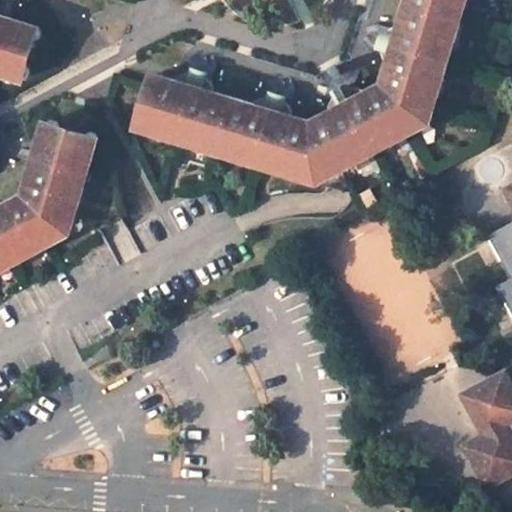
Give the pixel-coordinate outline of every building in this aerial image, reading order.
[(391,88),(370,99),(374,105),(370,108),(362,94),(357,97),(354,91),(342,97),(345,103),(340,106),(347,120),(342,122),(339,116),(319,125),(299,119),(298,126),(292,124),(296,110),(290,108),(292,100),(279,97),(277,104),(270,102),(266,116),(261,115),(263,108),(221,96),(219,103),(214,102),(218,86),(212,84),(214,78),(200,74),(199,80),(192,78),(187,93),(182,92),(184,85),(164,79),(162,79),(158,80),(156,84),(156,86),(157,88),(158,90),(161,91),(153,117),(151,117),(147,119),(145,123),(145,125),(146,127),(147,129),(149,130),(188,142),(189,137),(206,142),(204,147),(249,161),(250,155),(267,160),(285,166),(283,171),(306,178),(307,173),(326,178),(343,168),(347,176),(368,164),(365,157),(379,149),(394,141),(398,148),(416,139),(413,131),(430,122),(436,102),(442,105),(449,83),(443,80),(448,63),(453,46),(460,48),(474,2),(467,1),(467,0),(416,0),(407,32),(414,34),(413,39),(397,35),(396,40),(388,38),(385,52),(392,54),(390,60),(405,64),(403,70),(397,68),(391,88)] [(0,73),(23,81),(26,82),(29,81),(31,80),(34,77),(35,72),(34,68),(31,66),(28,65),(36,39),(39,40),(43,39),(46,37),(47,33),(45,30),(43,27),(21,21),(18,33),(13,32),(17,19),(4,15),(0,28),(0,73)] [(18,33),(21,21),(17,19),(13,32),(18,33)] [(455,65),(460,48),(453,46),(448,63),(455,65)] [(448,63),(443,80),(449,83),(455,65),(448,63)] [(338,84),(345,81),(340,72),(334,75),(338,84)] [(82,213),(89,189),(82,187),(86,174),(93,176),(103,144),(103,141),(103,138),(101,136),(100,134),(97,133),(93,134),(91,135),(89,139),(64,131),(64,127),(63,124),(60,122),(55,121),(52,123),(50,126),(44,146),(57,150),(55,155),(43,151),(38,164),(51,168),(50,174),(37,170),(29,197),(4,210),(11,222),(7,224),(24,255),(30,252),(34,259),(56,248),(52,241),(70,231),(75,212),(82,213)] [(188,142),(204,147),(206,142),(189,137),(188,142)] [(383,157),(398,148),(394,141),(379,149),(383,157)] [(57,150),(44,146),(43,151),(55,155),(57,150)] [(368,164),(383,157),(379,149),(365,157),(368,164)] [(249,161),(265,166),(267,160),(250,155),(249,161)] [(265,166),(283,171),(285,166),(267,160),(265,166)] [(37,170),(50,174),(51,168),(38,164),(37,170)] [(89,189),(93,176),(86,174),(82,187),(89,189)] [(11,222),(4,210),(0,212),(6,223),(7,224),(11,222)] [(0,277),(7,274),(3,267),(16,259),(24,255),(7,224),(5,226),(0,216),(0,277)] [(511,235),(491,246),(511,285),(511,289),(500,296),(511,318),(511,379),(510,375),(469,397),(492,439),(510,430),(511,433),(511,235)] [(34,259),(30,252),(24,255),(24,256),(27,263),(34,259)] [(20,267),(27,263),(24,256),(24,255),(16,259),(20,267)] [(7,274),(20,267),(16,259),(3,267),(7,274)] [(476,361),(457,372),(466,385),(484,375),(476,361)] [(492,439),(471,450),(492,490),(511,478),(511,433),(510,430),(492,439)]
